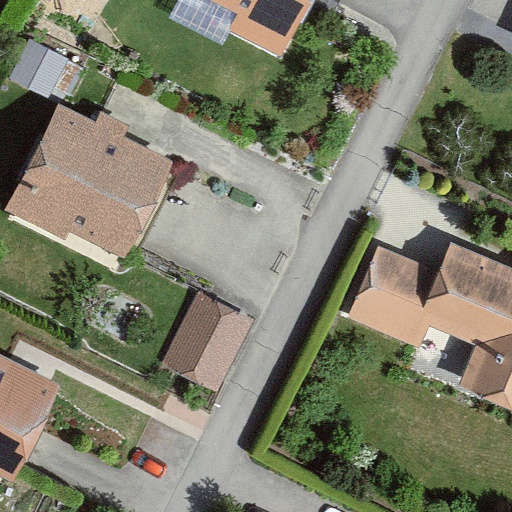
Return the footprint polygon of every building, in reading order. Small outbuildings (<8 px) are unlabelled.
[(304,0),(231,0),(237,2),(228,20),(283,45),(304,0)] [(161,145),(56,94),(9,189),(114,241),(161,145)] [(377,230),(347,302),(410,328),(420,304),(482,329),(466,369),(511,387),(511,255),(440,226),(430,252),(377,230)] [(196,284),(164,358),(221,383),(253,308),(196,284)] [(50,377),(0,353),(0,467),(5,470),(50,377)]
